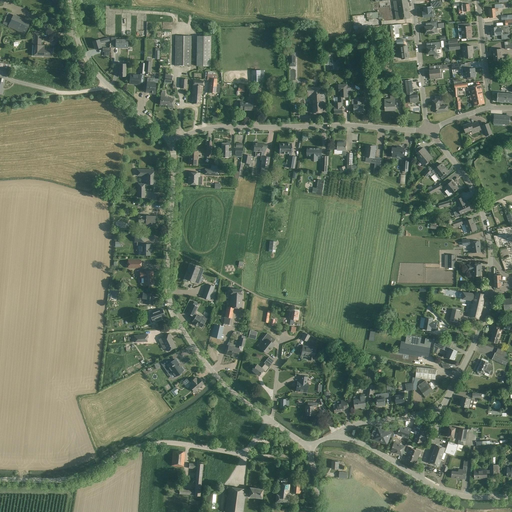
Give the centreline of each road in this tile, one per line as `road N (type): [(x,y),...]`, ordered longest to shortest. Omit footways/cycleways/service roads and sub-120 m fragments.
road 1 (unclassified): [(269,420),(220,380),(172,310),(170,143)]
road 2 (unclassified): [(170,143),(218,127),(428,129)]
road 3 (tertiary): [(0,479),(79,476),(145,445),(243,453)]
road 4 (unclassified): [(170,143),(87,64),(70,0)]
road 5 (residential): [(489,261),(474,194),(428,129)]
road 6 (residential): [(428,129),(412,0)]
